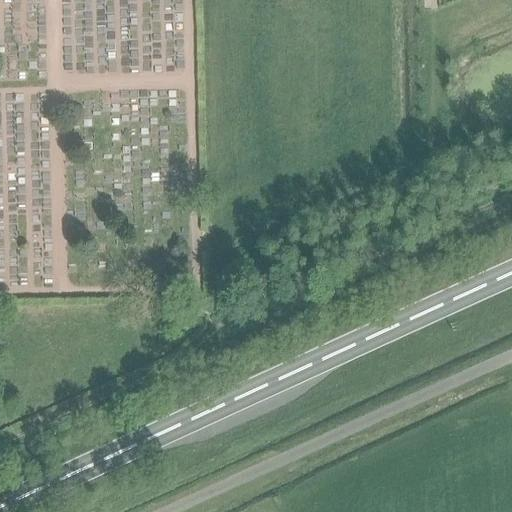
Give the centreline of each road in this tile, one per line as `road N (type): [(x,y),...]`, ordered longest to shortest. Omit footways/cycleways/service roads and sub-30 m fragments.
road 1 (unknown): [(0,447),(511,207)]
road 2 (trunk): [(11,511),(511,287)]
